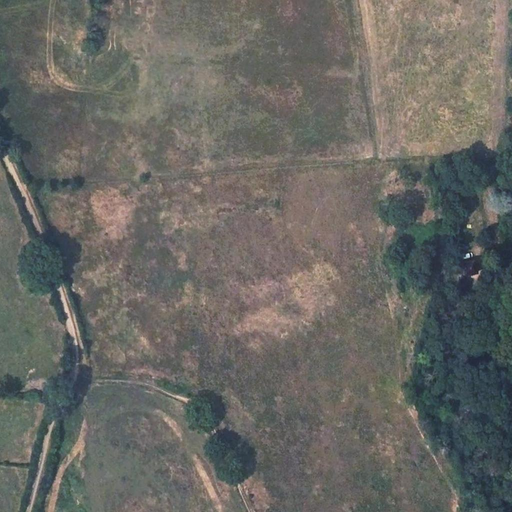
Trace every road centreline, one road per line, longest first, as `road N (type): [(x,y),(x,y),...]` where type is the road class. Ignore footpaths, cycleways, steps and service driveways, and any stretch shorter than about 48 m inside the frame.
road 1 (track): [(0,145),(42,240),(75,356),(27,511)]
road 2 (track): [(249,511),(195,405),(139,382),(74,378)]
